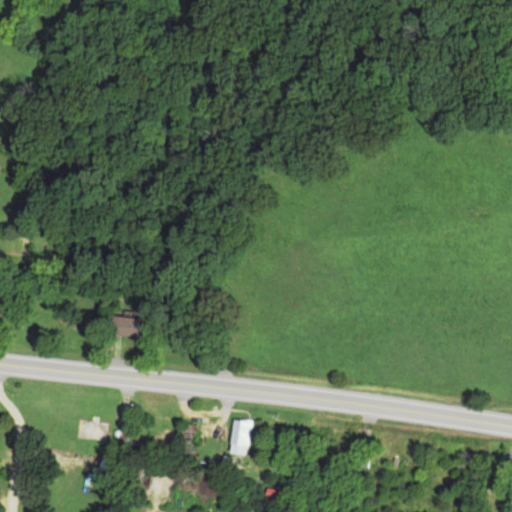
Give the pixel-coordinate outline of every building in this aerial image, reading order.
[(0,315),(19,318),(21,297),(0,294),(0,315)] [(155,317),(118,317),(118,336),(155,336),(155,317)] [(228,441),(248,444),(251,419),(231,417),(228,441)] [(105,419),(72,419),(72,437),(105,437),(105,419)] [(359,431),(313,431),(313,441),(359,441),(359,431)]
